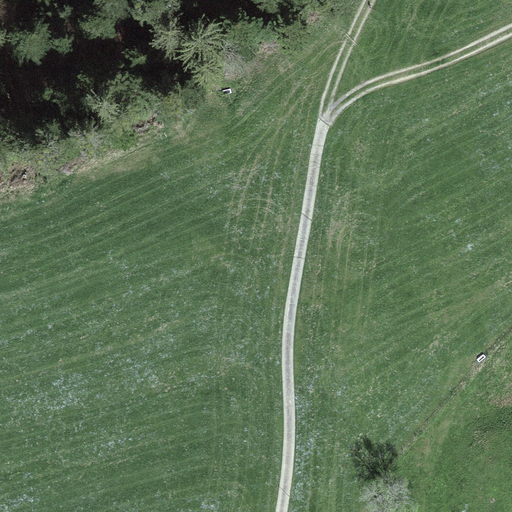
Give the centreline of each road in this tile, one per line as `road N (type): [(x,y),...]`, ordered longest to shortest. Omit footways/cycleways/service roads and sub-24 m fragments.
road 1 (track): [(369,0),(324,111),(289,365),(283,511)]
road 2 (track): [(324,111),(511,18)]
